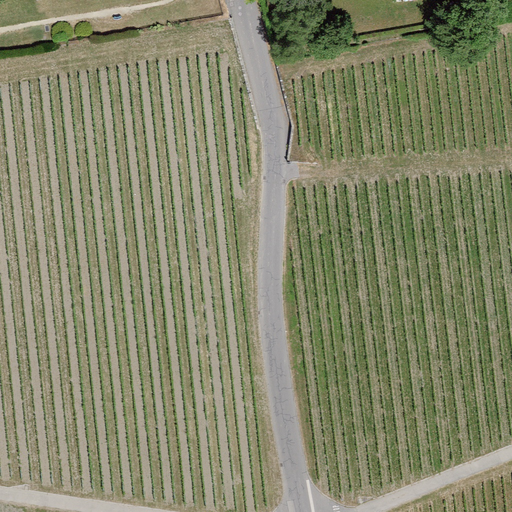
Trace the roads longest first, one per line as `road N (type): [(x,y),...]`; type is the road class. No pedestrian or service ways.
road 1 (track): [(511,449),(351,511),(139,511),(0,492)]
road 2 (unclassified): [(300,511),(270,314),(276,134)]
road 3 (residential): [(276,134),(246,0)]
